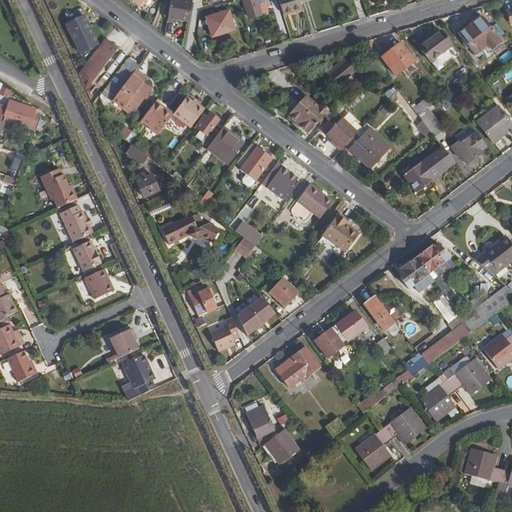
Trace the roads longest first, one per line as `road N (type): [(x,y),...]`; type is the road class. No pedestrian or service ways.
road 1 (residential): [(204,80),(463,0)]
road 2 (residential): [(204,80),(412,237)]
road 3 (residential): [(412,237),(205,392)]
road 4 (residential): [(61,83),(159,292)]
road 5 (residential): [(511,412),(450,435),(354,511)]
road 6 (residential): [(98,0),(204,80)]
road 7 (residential): [(205,392),(259,511)]
road 8 (residential): [(511,162),(412,237)]
